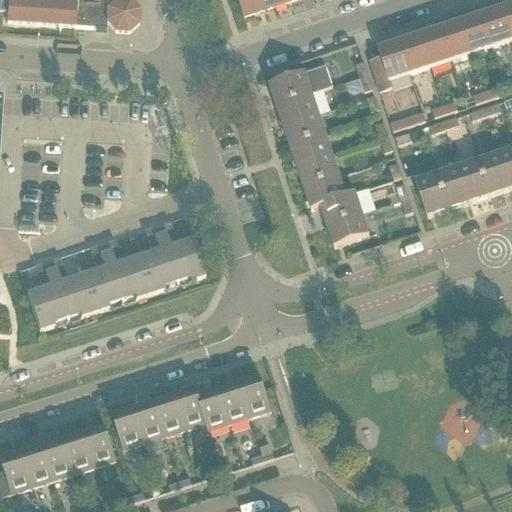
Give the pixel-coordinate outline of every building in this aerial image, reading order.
[(0,0),(0,14),(7,15),(6,25),(74,29),(95,31),(106,31),(106,25),(115,34),(128,35),(138,26),(139,13),(130,2),(122,2),(121,0),(0,0)] [(236,0),(243,19),(265,12),(261,0),(236,0)] [(261,0),(265,12),(287,5),(285,0),(261,0)] [(511,41),(511,7),(502,11),(511,41)] [(492,51),(511,43),(511,41),(502,11),(481,18),(492,51)] [(471,57),(492,51),(481,18),(460,25),(471,57)] [(451,64),(471,57),(460,25),(440,32),(451,64)] [(430,71),(451,64),(440,32),(419,39),(430,71)] [(409,78),(430,71),(419,39),(398,46),(409,78)] [(389,85),(409,78),(398,46),(378,52),(380,60),(369,64),(379,96),(391,92),(389,85)] [(359,83),(368,80),(363,66),(355,69),(359,83)] [(312,97),(332,91),(325,70),(269,88),(277,110),(312,98),(312,97)] [(364,96),(372,94),(368,80),(359,83),(364,96)] [(487,104),(499,100),(497,91),(484,95),(487,104)] [(475,108),(487,104),(484,95),(472,99),(475,108)] [(283,130),(319,118),(312,98),(277,110),(283,130)] [(371,118),(380,114),(374,100),(366,103),(371,118)] [(445,118),(457,114),(454,105),(442,109),(445,118)] [(486,120),(499,116),(496,107),(483,111),(486,120)] [(434,121),(445,118),(442,109),(431,113),(434,121)] [(472,125),(486,120),(483,111),(469,116),(472,125)] [(393,136),(425,125),(422,116),(389,126),(393,136)] [(290,151),(326,139),(319,118),(283,130),(290,151)] [(445,134),(458,129),(456,121),(442,125),(445,134)] [(445,134),(442,125),(427,130),(431,139),(437,137),(439,145),(447,142),(445,134)] [(379,144),(388,140),(383,126),(374,129),(379,144)] [(397,150),(411,145),(408,137),(394,141),(397,150)] [(297,171),(333,159),(326,139),(290,151),(297,171)] [(384,157),(393,154),(388,140),(379,144),(384,157)] [(510,193),(511,191),(511,152),(498,157),(510,193)] [(490,199),(510,193),(498,157),(478,164),(490,199)] [(304,192),(339,180),(333,159),(297,171),(304,192)] [(469,206),(490,199),(478,164),(457,171),(469,206)] [(393,184),(401,182),(397,168),(389,170),(393,184)] [(448,213),(469,206),(457,171),(437,178),(448,213)] [(427,220),(448,213),(437,178),(415,185),(427,220)] [(355,196),(346,199),(339,180),(304,192),(310,212),(355,197),(355,196)] [(400,205),(408,202),(403,188),(395,191),(400,205)] [(327,229),(362,218),(355,197),(310,212),(311,213),(320,210),(327,229)] [(404,219),(412,217),(408,202),(400,205),(404,219)] [(369,239),(363,220),(362,218),(327,229),(334,251),(369,239)] [(174,239),(169,225),(162,227),(163,232),(158,233),(176,289),(177,289),(176,286),(189,282),(190,285),(204,280),(192,243),(169,250),(168,246),(171,245),(173,244),(174,243),(174,242),(174,241),(174,240),(174,239)] [(158,233),(153,235),(151,231),(144,233),(148,248),(149,248),(149,249),(151,250),(152,251),(154,251),(157,250),(159,254),(136,261),(149,298),(163,294),(162,291),(175,287),(176,290),(176,289),(158,233)] [(119,257),(114,243),(107,245),(108,250),(103,251),(121,307),(122,307),(121,304),(134,300),(135,303),(149,298),(136,261),(115,268),(113,264),(116,263),(118,262),(119,260),(119,259),(119,258),(119,257)] [(103,251),(98,253),(96,249),(89,251),(94,266),(95,268),(96,269),(97,269),(98,269),(99,269),(102,268),(104,272),(82,279),(94,317),(108,312),(107,309),(120,305),(121,308),(121,307),(103,251)] [(64,276),(64,275),(60,261),(52,263),(53,268),(48,269),(67,326),(67,325),(66,322),(79,318),(80,321),(94,317),(82,279),(60,286),(58,282),(62,281),(63,280),(64,279),(64,278),(64,276)] [(48,269),(43,271),(42,267),(34,269),(39,284),(39,285),(40,285),(41,286),(42,287),(44,287),(48,286),(49,290),(26,297),(39,335),(53,330),(52,327),(65,323),(66,326),(67,326),(48,269)] [(271,415),(264,393),(260,381),(239,387),(250,421),(271,415)] [(230,428),(250,421),(239,387),(219,394),(230,428)] [(209,435),(198,400),(196,393),(175,399),(186,435),(205,429),(208,436),(209,435)] [(209,435),(230,428),(219,394),(198,400),(209,435)] [(165,442),(186,435),(175,399),(154,406),(165,442)] [(144,448),(165,442),(154,406),(133,413),(144,448)] [(123,455),(144,448),(133,413),(112,419),(123,455)] [(95,471),(116,464),(105,430),(84,437),(95,471)] [(74,478),(95,471),(84,437),(63,443),(74,478)] [(53,484),(74,478),(63,443),(42,450),(53,484)] [(32,491),(53,484),(42,450),(21,457),(32,491)] [(272,456),(261,459),(263,465),(274,462),(274,461),(272,456)] [(11,498),(32,491),(21,457),(0,463),(11,498)] [(253,469),(263,465),(261,459),(251,462),(253,469)] [(233,475),(231,469),(220,472),(222,479),(233,475)] [(212,482),(222,479),(220,472),(209,476),(212,482)] [(190,482),(179,485),(181,492),(192,488),(190,482)] [(170,495),(181,492),(179,485),(168,489),(170,495)] [(134,507),(145,503),(143,497),(132,500),(134,507)] [(124,510),(134,507),(132,500),(122,504),(124,510)]
